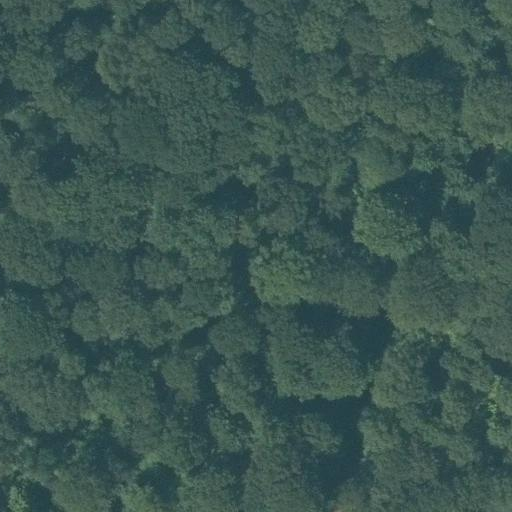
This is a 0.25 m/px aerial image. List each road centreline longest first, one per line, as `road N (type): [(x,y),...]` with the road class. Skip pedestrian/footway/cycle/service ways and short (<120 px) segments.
road 1 (track): [(298,511),(504,0)]
road 2 (track): [(385,292),(511,335)]
